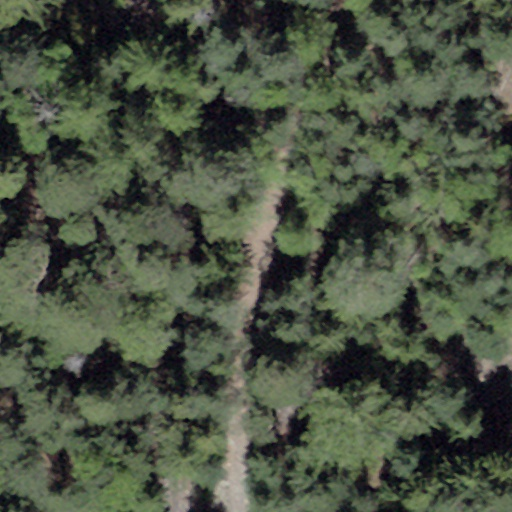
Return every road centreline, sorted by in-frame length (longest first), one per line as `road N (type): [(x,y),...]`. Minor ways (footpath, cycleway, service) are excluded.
road 1 (track): [(319,511),(304,307),(305,113),(340,0)]
road 2 (track): [(0,355),(25,511)]
